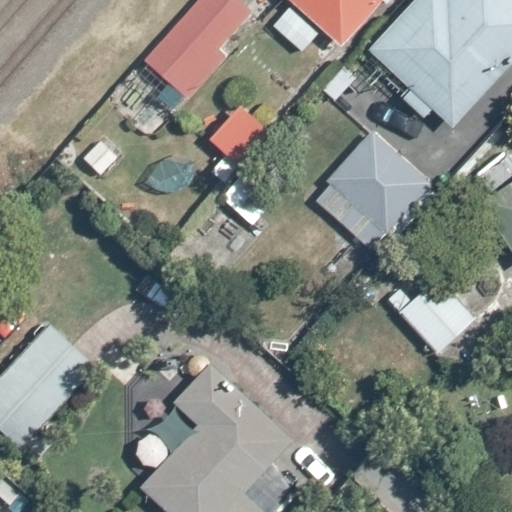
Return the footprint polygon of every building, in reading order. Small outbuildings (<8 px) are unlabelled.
[(192,92),(258,10),(246,0),(195,0),(149,57),(192,92)] [(383,0),(291,0),(275,20),(307,47),(328,23),(348,40),(383,0)] [(511,54),(511,0),(418,0),(355,70),(376,89),(399,63),(417,79),(409,89),(433,110),(440,102),(464,124),(511,70),(511,69),(505,63),(511,54)] [(266,116),(245,97),(212,133),(234,152),(266,116)] [(441,181),(376,126),(332,178),(336,181),(322,197),(384,249),(441,181)] [(511,151),(483,172),(495,189),(488,195),(511,228),(511,151)] [(281,197),(249,166),(222,194),(253,225),(281,197)] [(483,314),(441,269),(403,306),(445,350),(483,314)] [(100,363),(54,318),(0,374),(0,421),(22,443),(100,363)] [(298,434),(218,355),(160,414),(185,439),(148,477),(183,511),(284,511),(309,488),(276,456),(298,434)]
